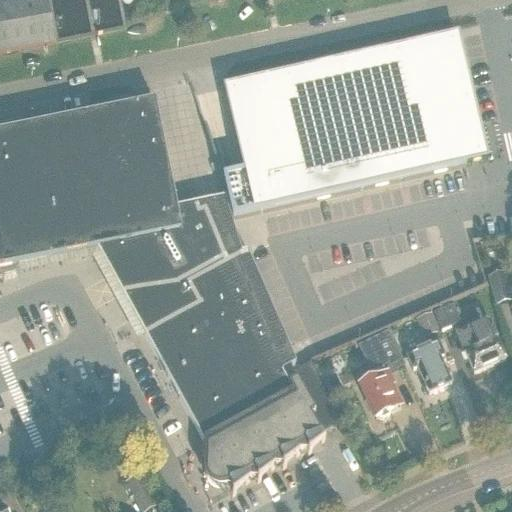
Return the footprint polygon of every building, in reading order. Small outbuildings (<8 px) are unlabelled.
[(45,0),(35,0),(0,6),(0,56),(54,46),(54,45),(46,3),(45,0)] [(225,190),(232,222),(263,216),(485,165),(474,116),(456,38),(413,47),(412,45),(375,54),(251,82),(251,84),(224,91),(245,186),(225,190)] [(0,271),(2,272),(97,252),(202,445),(211,440),(274,406),(263,385),(281,375),(280,373),(295,367),(246,254),(234,259),(211,204),(178,210),(175,211),(154,105),(0,136),(0,271)] [(494,309),(509,305),(501,276),(486,280),(494,309)] [(440,334),(459,326),(451,307),(432,315),(440,334)] [(437,346),(437,347),(441,345),(430,316),(414,322),(414,323),(425,351),(437,346)] [(504,364),(488,326),(469,334),(467,329),(453,335),(472,377),(504,364)] [(382,423),(387,421),(388,417),(400,411),(390,390),(391,389),(385,377),(403,368),(386,335),(357,349),(373,382),(358,390),(375,423),(379,421),(382,423)] [(392,345),(396,353),(401,350),(397,342),(392,345)] [(437,346),(425,351),(405,360),(412,374),(416,372),(428,398),(450,388),(439,362),(443,360),(437,347),(437,346)] [(204,475),(204,476),(204,477),(205,477),(205,478),(205,479),(205,480),(205,481),(206,481),(206,482),(206,483),(207,483),(207,484),(207,485),(208,485),(209,486),(209,487),(210,487),(211,488),(212,488),(212,489),(213,489),(214,490),(215,490),(216,490),(217,491),(218,491),(219,491),(220,491),(221,491),(222,491),(223,491),(230,499),(232,500),(296,465),(307,459),(324,443),(319,439),(339,428),(310,366),(310,367),(297,374),(301,382),(287,390),(281,375),(263,385),(274,406),(211,440),(214,446),(205,451),(205,462),(204,475)] [(319,371),(316,373),(324,390),(333,386),(325,369),(319,371)] [(37,504),(52,495),(42,476),(26,485),(37,504)] [(138,511),(150,511),(157,509),(139,477),(124,485),(138,511)]
